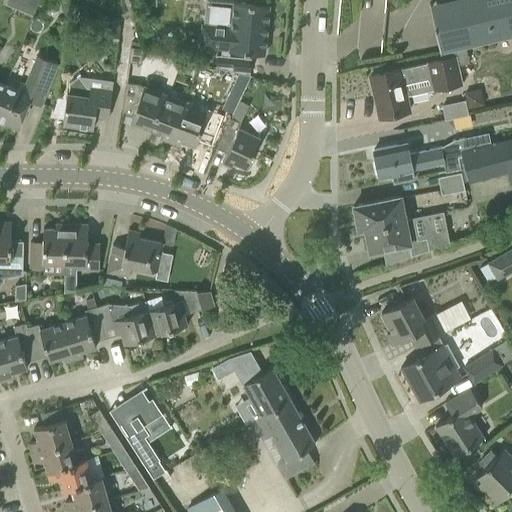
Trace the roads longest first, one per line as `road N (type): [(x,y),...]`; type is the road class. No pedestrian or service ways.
road 1 (tertiary): [(419,511),(337,341),(288,271),(255,240)]
road 2 (tertiary): [(255,240),(184,198),(134,183),(0,176)]
road 3 (unclassified): [(255,240),(298,176),(308,146),(313,0)]
road 4 (residential): [(1,407),(138,373),(227,338)]
